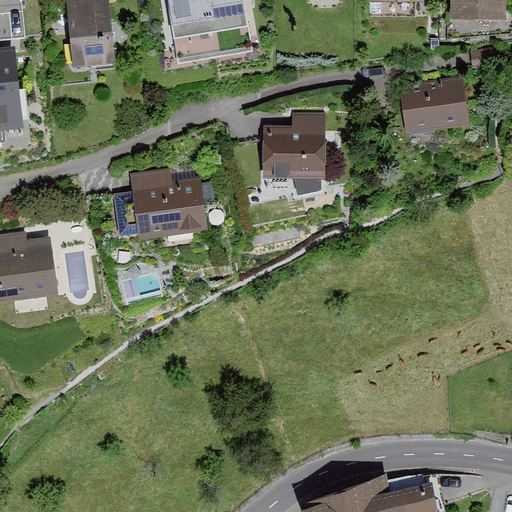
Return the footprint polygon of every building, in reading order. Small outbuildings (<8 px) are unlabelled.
[(114,0),(65,0),(70,70),(119,67),(114,0)] [(243,0),(169,0),(176,38),(248,26),(243,0)] [(506,0),(445,0),(445,21),(507,21),(506,0)] [(12,52),(0,52),(0,128),(21,127),(12,52)] [(470,80),(407,87),(413,139),(476,132),(470,80)] [(262,129),(262,183),(326,183),(326,113),(290,113),(290,129),(262,129)] [(170,170),(134,175),(142,234),(204,225),(198,179),(172,183),(170,170)] [(47,228),(0,235),(0,304),(58,295),(47,228)] [(443,511),(430,471),(305,505),(307,511),(443,511)]
